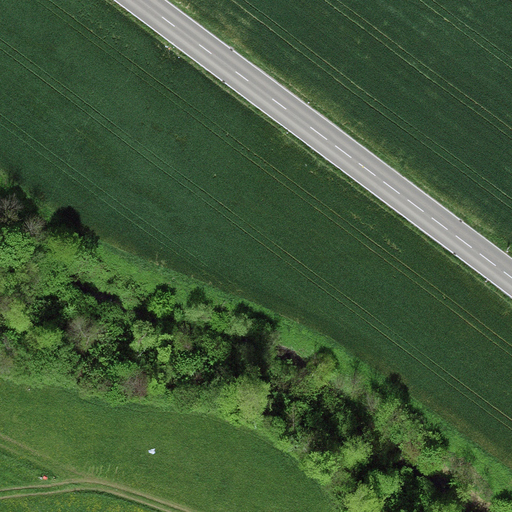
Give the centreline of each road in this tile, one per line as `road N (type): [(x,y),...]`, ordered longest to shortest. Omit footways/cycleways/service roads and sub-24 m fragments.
road 1 (tertiary): [(511,278),(141,0)]
road 2 (track): [(169,511),(77,486),(0,494)]
